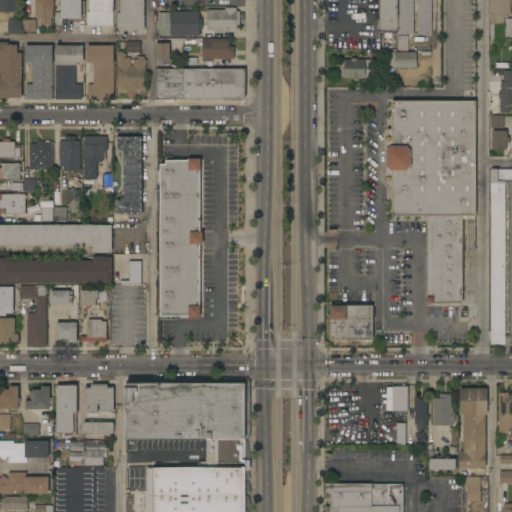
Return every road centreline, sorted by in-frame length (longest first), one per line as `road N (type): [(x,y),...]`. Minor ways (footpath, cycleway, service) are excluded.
road 1 (primary): [(311,366),(309,0)]
road 2 (primary): [(269,0),(269,281)]
road 3 (residential): [(0,113),(269,115)]
road 4 (residential): [(0,364),(268,366)]
road 5 (residential): [(311,366),(511,366)]
road 6 (primary): [(268,366),(268,511)]
